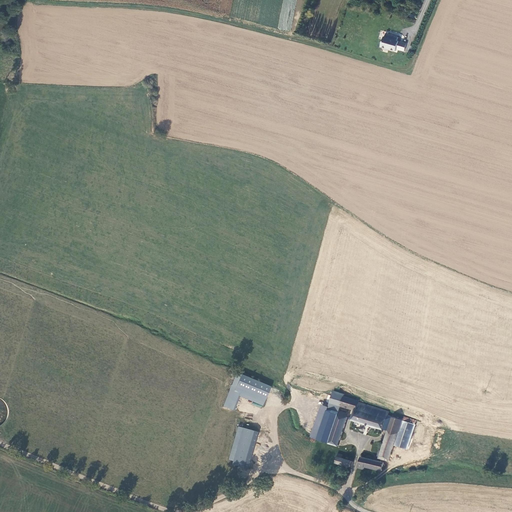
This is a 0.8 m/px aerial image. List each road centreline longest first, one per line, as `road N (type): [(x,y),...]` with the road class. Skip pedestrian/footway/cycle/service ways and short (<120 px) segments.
road 1 (track): [(438,0),(413,57),(417,87),(370,205)]
road 2 (track): [(175,511),(0,442)]
road 3 (track): [(345,490),(268,471),(186,511)]
